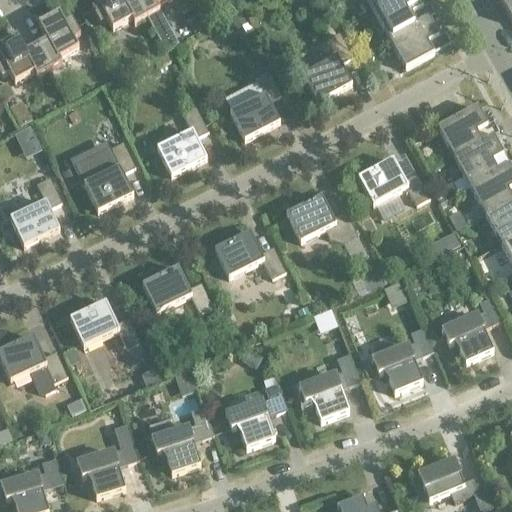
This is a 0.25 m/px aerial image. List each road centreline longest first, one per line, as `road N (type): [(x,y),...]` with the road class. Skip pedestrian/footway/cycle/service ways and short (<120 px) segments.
road 1 (residential): [(0,302),(507,51)]
road 2 (residential): [(187,511),(341,460),(511,386)]
